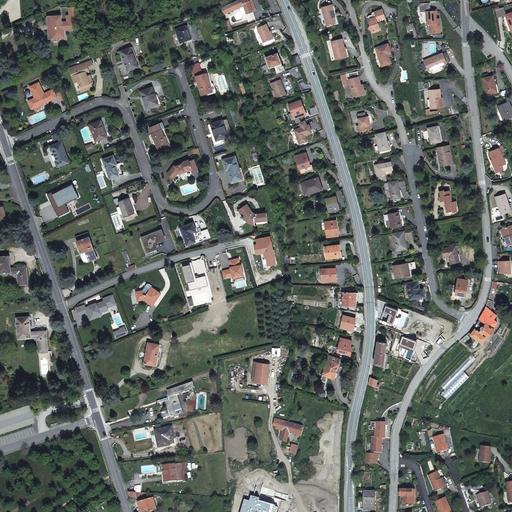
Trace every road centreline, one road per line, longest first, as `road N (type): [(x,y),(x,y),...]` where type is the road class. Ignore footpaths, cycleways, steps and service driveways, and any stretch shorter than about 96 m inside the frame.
road 1 (secondary): [(285,0),(358,218),(368,272),(369,349),(352,427),(349,511)]
road 2 (residential): [(5,146),(95,103),(116,104),(161,203),(193,212),(212,191),(212,173),(182,74)]
road 3 (residential): [(469,319),(434,294),(399,126),(374,86),(345,0)]
road 4 (residential): [(469,319),(488,279),(466,20)]
road 5 (residential): [(91,399),(5,146)]
road 6 (residential): [(395,459),(395,435),(423,369),(469,319)]
